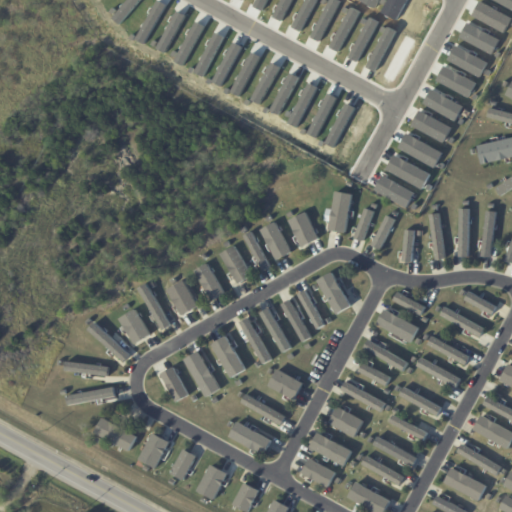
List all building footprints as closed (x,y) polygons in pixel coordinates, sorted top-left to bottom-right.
[(487,117),(511,124),(511,114),(490,108),(487,117)] [(482,165),(511,157),(511,138),(477,146),(482,165)] [(511,188),(511,177),(495,188),(500,196),(511,188)] [(345,233),(353,195),(337,191),(330,221),(331,221),(329,230),(345,233)] [(373,211),(363,209),(356,239),(365,241),(373,211)] [(470,209),(460,209),(459,257),(469,257),(470,209)] [(492,257),(495,212),(485,212),(483,257),(492,257)] [(301,248),(319,240),(307,213),(290,220),(301,248)] [(431,215),(434,260),(443,259),(441,214),(431,215)] [(395,219),(386,215),(372,246),(381,250),(395,219)] [(291,254),(277,223),(262,229),(275,260),(291,254)] [(413,262),(414,231),(404,231),(403,262),(413,262)] [(263,271),(270,268),(252,232),(245,236),(263,271)] [(251,277),(236,246),(222,253),(236,284),(251,277)] [(211,301),(224,295),(208,263),(195,270),(211,301)] [(318,279),(335,315),(350,308),(334,272),(318,279)] [(198,307),(185,281),(168,290),(181,316),(198,307)] [(171,326),(147,284),(139,288),(162,331),(171,326)] [(300,294),(315,330),(323,327),(307,291),(300,294)] [(393,301),(421,316),(425,307),(398,292),(393,301)] [(464,302),(494,314),(497,305),(468,293),(464,302)] [(310,339),(292,300),(283,304),(301,343),(310,339)] [(485,329),(445,308),(440,316),(481,337),(485,329)] [(290,350),(271,309),(262,313),(281,354),(290,350)] [(150,337),(137,310),(120,318),(134,345),(150,337)] [(377,325),(412,342),(420,327),(384,310),(377,325)] [(260,365),(269,362),(251,318),(242,321),(260,365)] [(89,329),(124,363),(130,356),(96,323),(89,329)] [(246,371),(227,336),(212,344),(231,379),(246,371)] [(470,357),(432,337),(427,345),(466,365),(470,357)] [(185,360),(206,398),(220,389),(199,351),(185,360)] [(416,367),(456,388),(461,379),(421,358),(416,367)] [(110,368),(70,362),(68,371),(108,377),(110,368)] [(391,377),(362,364),(359,373),(387,386),(391,377)] [(500,382),(511,387),(511,366),(508,365),(500,382)] [(161,374),(175,403),(189,396),(175,367),(161,374)] [(269,389),(297,399),(303,381),(275,371),(269,389)] [(386,404),(346,382),(341,391),(381,412),(386,404)] [(115,399),(115,389),(71,394),(72,403),(115,399)] [(443,405),(403,389),(399,398),(439,414),(443,405)] [(241,403),(282,425),(286,417),(246,395),(241,403)] [(483,407),(511,420),(511,409),(488,398),(483,407)] [(364,421),(337,407),(329,424),(355,438),(364,421)] [(474,432),(509,449),(511,442),(511,431),(481,417),(474,432)] [(137,437),(102,418),(95,433),(129,452),(137,437)] [(230,438),(265,455),(272,439),(237,423),(230,438)] [(158,468),(168,441),(151,434),(140,462),(158,468)] [(310,449),(345,466),(353,451),(317,434),(310,449)] [(418,458),(378,437),(373,446),(414,467),(418,458)] [(502,468),(463,444),(458,452),(497,476),(502,468)] [(171,475),(184,481),(196,456),(183,450),(171,475)] [(404,477),(367,457),(362,465),(400,486),(404,477)] [(328,488),(336,473),(310,459),(302,474),(328,488)] [(198,491),(214,500),(228,474),(211,465),(198,491)] [(487,486),(452,468),(444,483),(479,502),(487,486)] [(233,505),(247,511),(249,511),(259,491),(244,483),(233,505)] [(349,498),(372,510),(371,511),(372,511),(385,511),(391,501),(356,483),(349,498)] [(467,511),(468,511),(437,496),(433,505),(446,511),(467,511)] [(504,511),(511,511),(511,498),(507,496),(499,510),(504,511)] [(287,511),(290,507),(275,500),(268,511),(287,511)]
